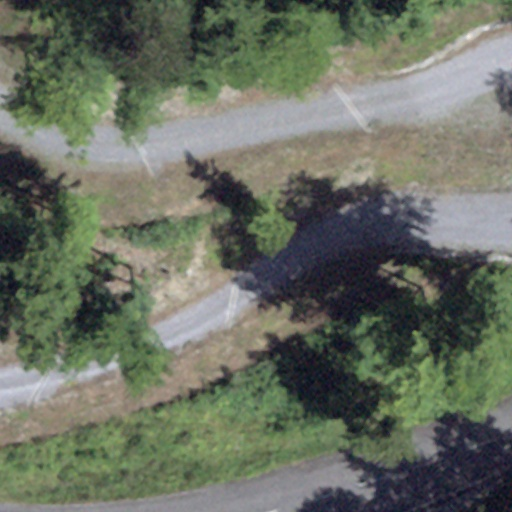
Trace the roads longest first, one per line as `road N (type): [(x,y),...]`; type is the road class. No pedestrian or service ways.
road 1 (track): [(0,390),(32,390),(151,341),(252,293),(356,227),(422,215),(511,222)]
road 2 (track): [(511,82),(464,83),(335,112),(186,132),(129,150),(41,125),(0,100)]
road 3 (tertiary): [(291,511),(511,442)]
